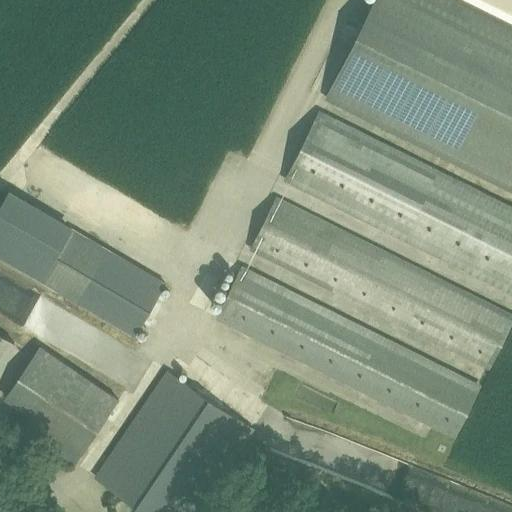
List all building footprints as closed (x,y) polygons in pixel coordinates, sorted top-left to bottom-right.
[(511,30),(451,0),(378,0),(330,99),(511,189),(511,30)] [(511,209),(322,115),(289,181),(511,291),(511,209)] [(9,193),(0,208),(0,254),(136,334),(165,284),(71,229),(9,193)] [(511,320),(511,316),(279,201),(255,251),(489,367),(511,320)] [(221,320),(454,435),(479,386),(245,270),(221,320)] [(0,364),(14,343),(0,333),(0,364)] [(23,428),(75,463),(118,399),(40,347),(26,367),(31,370),(10,401),(31,416),(23,428)] [(148,511),(197,511),(253,429),(167,371),(96,476),(148,511)]
